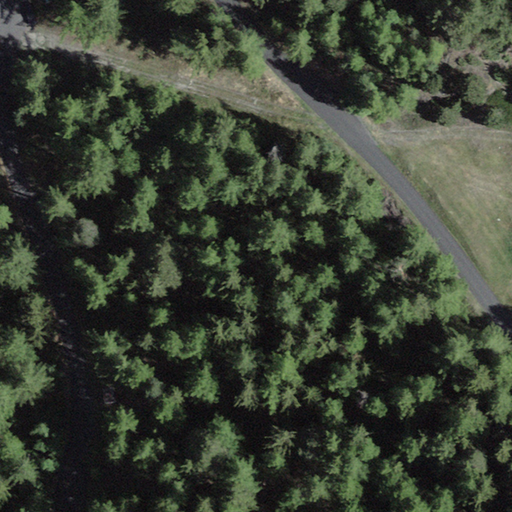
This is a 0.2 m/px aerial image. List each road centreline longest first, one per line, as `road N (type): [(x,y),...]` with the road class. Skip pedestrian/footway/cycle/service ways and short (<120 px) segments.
road 1 (unclassified): [(18,0),(6,124),(33,263),(68,369),(68,511)]
road 2 (unclassified): [(511,336),(434,228),(238,0)]
